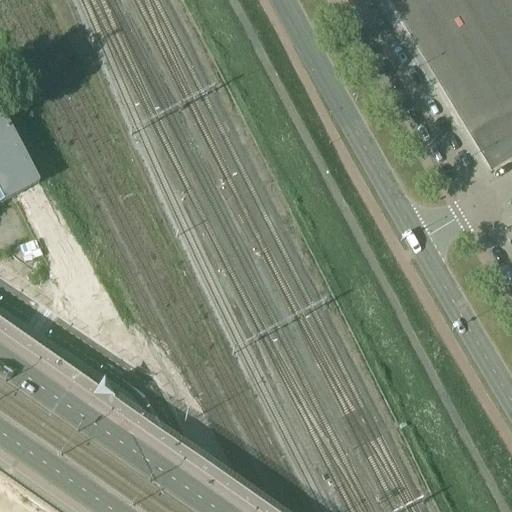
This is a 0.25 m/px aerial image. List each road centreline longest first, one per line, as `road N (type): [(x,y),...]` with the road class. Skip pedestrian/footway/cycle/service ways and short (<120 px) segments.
road 1 (secondary): [(208,511),(138,385),(0,294)]
road 2 (unclassified): [(414,249),(281,0)]
road 3 (secondary): [(203,511),(0,367)]
road 4 (unclassified): [(479,211),(355,0)]
road 5 (unclassified): [(511,410),(414,249)]
